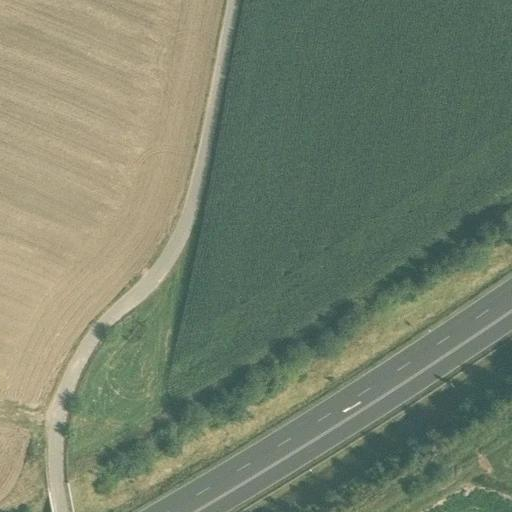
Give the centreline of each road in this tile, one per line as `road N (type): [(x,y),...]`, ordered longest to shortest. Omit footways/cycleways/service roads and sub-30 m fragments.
road 1 (track): [(63,511),(58,424),(71,375),(103,324),(161,269),(192,209),(233,0)]
road 2 (trunk): [(185,511),(511,305)]
